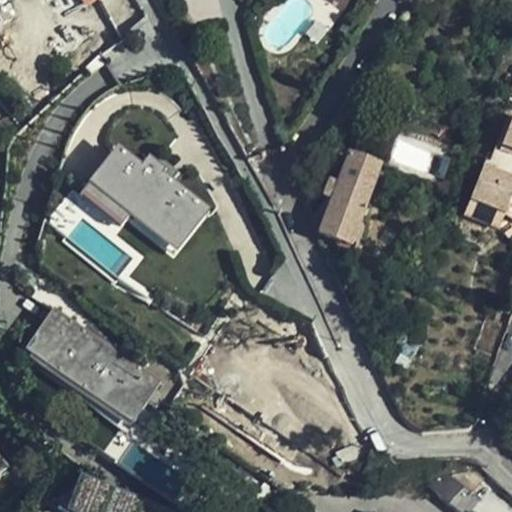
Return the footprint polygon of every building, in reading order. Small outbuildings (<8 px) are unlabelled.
[(404,47),(387,36),(371,62),(388,72),(404,47)] [(353,94),(336,121),(357,134),(374,106),(353,94)] [(467,218),(500,231),(509,208),(511,209),(511,129),(503,152),(494,149),(467,218)] [(318,236),(319,237),(348,248),(378,165),(347,154),(336,186),(327,183),(322,197),(330,200),(317,233),(318,236)] [(95,188),(133,220),(137,215),(172,244),(201,211),(165,180),(167,178),(154,167),(145,178),(121,158),(95,188)] [(137,215),(133,220),(130,224),(174,261),(210,218),(201,211),(172,244),(137,215)] [(157,385),(54,315),(26,357),(129,426),(157,385)] [(327,357),(311,325),(291,333),(289,328),(268,337),(277,355),(271,357),(282,384),(306,375),(304,369),(327,357)] [(428,486),(458,511),(473,511),(482,500),(469,490),(480,479),(471,471),(451,475),(448,482),(444,481),(428,486)] [(164,511),(81,480),(70,511),(164,511)]
